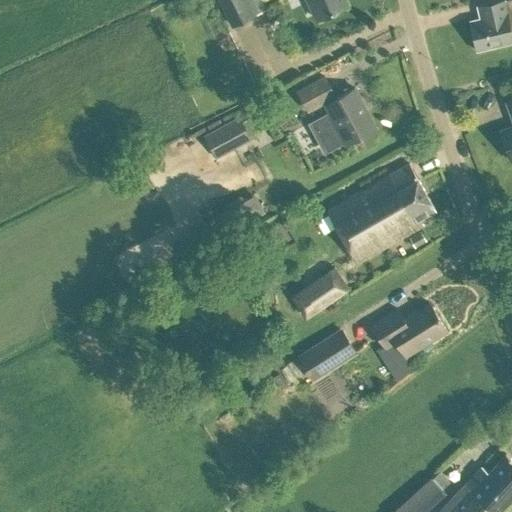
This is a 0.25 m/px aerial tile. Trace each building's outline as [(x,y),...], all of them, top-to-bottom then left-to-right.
[(189,0),(177,6),(183,17),(205,5),(201,0),(189,0)] [(218,0),(231,27),(268,9),(263,0),(218,0)] [(307,0),(317,19),(348,4),(345,0),(307,0)] [(511,0),(505,0),(477,6),(480,18),(469,21),(476,50),(511,41),(511,34),(511,28),(511,27),(511,0)] [(324,102),(329,111),(311,121),(328,151),(345,142),(346,143),(376,128),(354,88),(336,97),(324,76),(297,90),(308,110),(324,102)] [(511,99),(506,102),(511,118),(511,125),(500,130),(505,142),(503,143),(501,147),(504,154),(507,155),(509,155),(511,161),(511,160),(511,99)] [(251,139),(239,116),(204,135),(216,158),(251,139)] [(437,211),(409,163),(327,209),(357,262),(423,224),(421,220),(437,211)] [(237,222),(265,207),(256,190),(228,205),(237,222)] [(426,240),(421,231),(410,238),(414,246),(426,240)] [(243,258),(236,245),(218,254),(225,268),(243,258)] [(334,267),(292,295),(306,316),(348,288),(334,267)] [(409,359),(407,355),(447,330),(429,302),(403,318),(397,308),(371,324),(384,345),(377,350),(390,371),(409,359)] [(300,357),(312,377),(355,351),(342,330),(300,357)] [(496,511),(511,495),(511,459),(505,453),(488,472),(481,466),(437,511),(496,511)] [(416,511),(442,488),(431,477),(392,511),(416,511)] [(451,486),(428,511),(436,511),(456,490),(451,486)]
